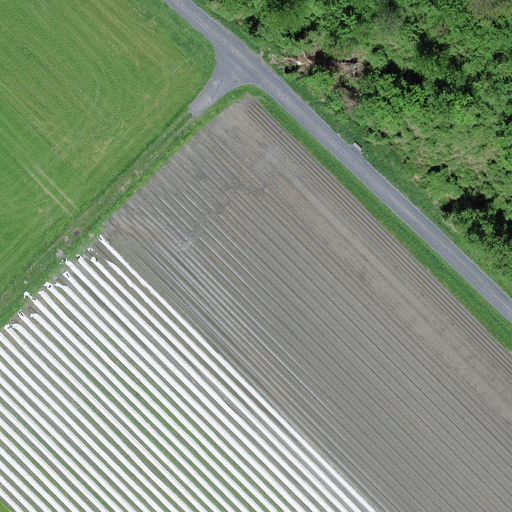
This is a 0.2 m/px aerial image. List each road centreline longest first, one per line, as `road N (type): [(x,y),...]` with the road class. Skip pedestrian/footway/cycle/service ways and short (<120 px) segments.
road 1 (track): [(511,315),(177,0)]
road 2 (track): [(0,305),(244,61)]
